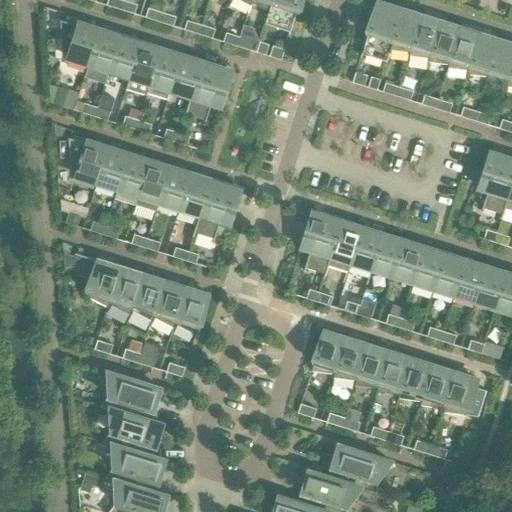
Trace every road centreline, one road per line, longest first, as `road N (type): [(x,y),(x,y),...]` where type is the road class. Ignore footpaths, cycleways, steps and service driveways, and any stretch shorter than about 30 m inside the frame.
road 1 (residential): [(242,315),(341,0)]
road 2 (residential): [(226,473),(242,476),(262,463),(295,344),(288,331),(242,315)]
road 3 (residential): [(226,473),(210,466),(202,445),(242,315)]
